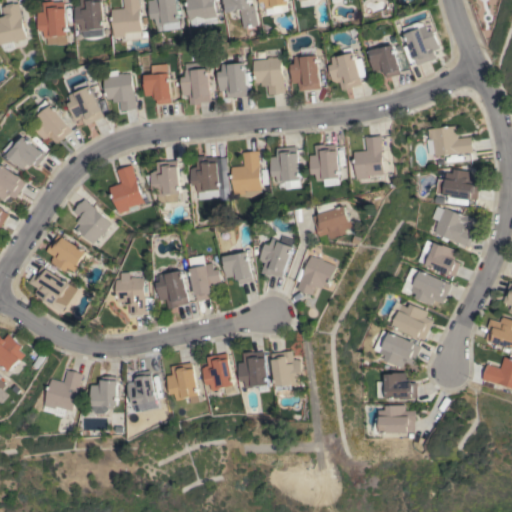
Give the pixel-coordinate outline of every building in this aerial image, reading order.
[(82,31),(81,31),(81,24),(76,24),(75,6),(81,5),(80,0),(101,0),(101,1),(102,1),(104,28),(103,28),(104,35),(101,37),(97,38),(92,39),(86,38),(83,37),(82,31)] [(112,9),(124,8),(123,0),(139,0),(140,8),(139,8),(141,32),(140,32),(141,38),(124,40),(124,36),(114,37),(112,9)] [(151,25),(148,0),(176,0),(179,21),(178,21),(179,29),(157,31),(156,25),(151,25)] [(215,16),(189,20),(186,0),(218,0),(219,4),(214,5),(215,16)] [(250,0),(251,5),(254,4),(258,25),(243,28),(240,9),(238,9),(238,10),(227,12),(225,3),(224,0),(250,0)] [(287,0),(288,3),(273,6),(273,7),(266,9),(265,6),(260,7),(260,2),(259,0),(287,0)] [(57,44),(57,43),(47,44),(47,38),(45,38),(44,31),(40,31),(38,12),(44,11),(43,2),(54,1),(54,2),(64,1),(65,7),(66,7),(66,12),(68,35),(66,35),(67,44),(57,44)] [(24,39),(18,40),(18,41),(14,42),(13,41),(0,43),(0,16),(4,16),(2,7),(6,6),(6,5),(15,3),(15,4),(19,3),(20,6),(19,7),(22,19),(21,19),(26,38),(24,39)] [(427,25),(427,24),(429,31),(434,29),(440,48),(434,50),(437,58),(418,65),(416,59),(414,59),(413,55),(404,27),(419,22),(426,23),(427,25)] [(387,77),(386,73),(385,73),(384,71),(381,72),(381,69),(374,71),(371,59),(372,59),(370,50),(381,47),(381,48),(383,48),(383,46),(384,44),(388,43),(391,44),(391,45),(394,45),(399,64),(400,64),(401,69),(400,69),(401,74),(387,77)] [(362,84),(342,90),(340,81),(337,82),(337,81),(334,82),(329,65),(334,64),(332,57),(338,55),(338,56),(354,52),(356,59),(361,58),(366,76),(361,77),(362,84)] [(299,91),(299,82),(293,83),(291,64),(295,64),(295,56),(302,56),(302,57),(318,55),(320,77),(321,77),(321,82),(320,82),(321,89),(299,91)] [(268,58),(268,57),(272,56),(272,57),(278,57),(278,58),(281,57),(283,77),(284,88),(285,88),(285,92),(280,93),(280,94),(274,94),(274,93),(269,94),(268,85),(261,86),(261,82),(256,83),(254,60),(268,58)] [(228,98),(227,90),(220,91),(218,71),(222,71),(222,63),(227,63),(227,65),(245,62),(247,84),(248,84),(248,89),(247,89),(248,96),(228,98)] [(200,102),(200,103),(190,104),(189,95),(183,95),(181,76),(186,76),(185,69),(192,68),(192,69),(208,68),(210,90),(211,90),(211,95),(210,95),(211,101),(200,102)] [(119,101),(113,102),(113,98),(107,99),(104,78),(110,77),(109,71),(118,69),(119,73),(123,73),(128,73),(131,73),(134,93),(136,104),(137,104),(137,108),(132,109),(126,110),(126,109),(121,110),(119,101)] [(144,83),(146,83),(145,74),(156,73),(157,74),(158,73),(160,71),(163,70),(166,73),(169,73),(171,93),(172,93),(172,98),(171,98),(172,103),(157,104),(157,99),(156,99),(155,97),(153,98),(152,95),(146,95),(144,83)] [(76,91),(74,86),(87,80),(90,86),(91,86),(100,106),(101,106),(103,110),(102,111),(104,117),(86,125),(83,118),(76,121),(69,103),(73,102),(70,94),(76,91)] [(73,131),(64,138),(65,138),(57,144),(52,137),(47,141),(36,126),(39,124),(31,113),(47,100),(53,104),(73,131)] [(457,125),(459,138),(471,136),(472,140),(473,140),(474,148),(473,148),(474,152),(469,153),(469,152),(457,154),(457,153),(435,156),(435,155),(429,155),(427,140),(431,139),(429,129),(457,125)] [(354,151),(366,150),(365,136),(381,134),(381,141),(382,152),(381,152),(383,174),(367,175),(368,178),(356,179),(354,151)] [(15,141),(18,141),(17,146),(26,136),(41,150),(42,149),(45,152),(44,153),(47,156),(45,158),(46,158),(40,164),(38,166),(35,164),(34,165),(33,164),(31,166),(29,164),(25,169),(16,161),(16,160),(9,154),(10,154),(5,151),(14,141),(15,141)] [(310,155),(315,154),(314,145),(325,144),(325,145),(336,144),(336,150),(338,150),(338,155),(337,155),(339,177),(338,177),(339,184),(324,186),(324,180),(316,181),(316,173),(311,174),(310,155)] [(270,157),(277,156),(277,148),(296,146),(297,153),(298,152),(299,157),(298,157),(300,179),(285,181),(285,182),(277,183),(277,176),(272,176),(270,157)] [(240,194),(234,195),(231,167),(244,165),(243,152),(259,150),(259,155),(258,155),(260,167),(259,167),(262,189),(261,189),(262,192),(250,197),(240,196),(240,194)] [(229,196),(199,199),(198,192),(197,192),(197,185),(193,185),(191,168),(192,168),(193,167),(197,166),(196,156),(206,155),(206,157),(217,156),(217,159),(225,158),(229,196)] [(157,170),(156,161),(166,160),(166,161),(177,160),(178,166),(177,166),(180,193),(178,196),(178,201),(166,202),(165,195),(158,196),(158,189),(152,189),(152,184),(149,185),(145,175),(151,174),(151,172),(153,172),(154,170),(157,170)] [(19,175),(19,174),(23,177),(23,178),(28,182),(17,198),(10,194),(6,200),(0,195),(0,164),(1,162),(19,175)] [(119,213),(110,187),(121,183),(117,170),(132,165),(133,168),(133,169),(137,180),(136,181),(144,202),(129,207),(130,209),(119,213)] [(455,173),(455,168),(472,171),(472,172),(473,174),(472,177),(483,179),(481,189),(479,188),(478,199),(438,194),(440,179),(446,179),(447,172),(455,173)] [(76,229),(80,225),(77,222),(81,217),(74,211),(77,207),(81,202),(85,198),(88,201),(88,202),(96,209),(95,209),(111,223),(109,225),(109,226),(106,229),(107,230),(103,233),(102,233),(93,243),(76,229)] [(337,207),(344,205),(348,221),(350,220),(352,227),(345,229),(346,234),(330,239),(329,237),(328,236),(327,233),(319,236),(313,216),(319,214),(316,205),(335,201),(337,207)] [(0,206),(1,207),(2,207),(6,209),(5,210),(10,214),(0,230),(0,206)] [(439,206),(445,209),(446,207),(467,216),(465,220),(469,222),(467,228),(475,232),(469,247),(464,245),(464,244),(452,239),(436,232),(437,229),(436,229),(438,224),(438,223),(439,220),(434,218),(439,206)] [(54,256),(47,251),(52,243),(58,234),(86,251),(78,264),(79,265),(74,271),(68,267),(66,271),(52,262),(53,260),(52,258),(54,256)] [(282,278),(271,274),(271,276),(261,272),(265,262),(262,261),(261,260),(259,259),(265,243),(270,244),(272,238),(279,240),(281,235),(294,240),(291,246),(293,246),(282,278)] [(455,276),(451,274),(450,275),(446,273),(427,265),(432,254),(424,251),(429,240),(436,243),(436,242),(445,245),(445,244),(456,249),(454,255),(456,256),(455,259),(457,260),(456,261),(461,263),(455,276)] [(235,254),(247,251),(252,271),(253,271),(254,276),(252,276),(253,280),(239,284),(238,279),(237,279),(237,277),(234,278),(233,275),(227,277),(224,265),(225,265),(224,256),(235,254)] [(204,255),(206,264),(213,262),(214,269),(219,268),(223,288),(216,289),(217,297),(198,301),(197,294),(195,295),(194,290),(195,290),(190,268),(191,268),(189,258),(204,255)] [(327,286),(322,284),(321,288),(315,286),(312,294),(306,292),(306,293),(301,291),(301,290),(297,288),(302,274),(303,274),(311,255),(314,256),(318,258),(318,257),(323,259),(322,260),(336,265),(327,286)] [(35,294),(36,292),(36,291),(38,288),(29,282),(34,274),(36,275),(42,266),(70,283),(60,298),(61,298),(58,303),(51,299),(49,302),(35,294)] [(444,303),(436,300),(434,303),(433,303),(432,305),(416,297),(418,293),(412,290),(415,283),(408,280),(414,267),(422,271),(422,270),(447,281),(447,282),(452,284),(444,303)] [(157,282),(161,281),(160,274),(167,272),(167,273),(183,270),(187,292),(188,292),(189,296),(188,297),(189,303),(178,305),(179,306),(169,308),(167,299),(161,300),(157,282)] [(153,311),(147,311),(147,313),(143,313),(143,314),(134,315),(134,314),(130,314),(130,305),(124,305),(123,302),(118,302),(117,279),(122,279),(121,272),(130,272),(130,277),(135,277),(140,277),(140,278),(144,278),(145,297),(152,298),(153,311)] [(511,311),(509,310),(511,305),(502,302),(509,282),(511,282),(511,311)] [(425,340),(420,337),(419,338),(415,336),(415,335),(395,326),(395,325),(389,322),(395,309),(400,312),(404,304),(410,307),(412,303),(429,311),(427,317),(434,320),(425,340)] [(502,316),(511,319),(511,348),(485,339),(488,329),(487,328),(490,318),(500,322),(501,318),(502,318),(502,316)] [(414,364),(406,361),(404,367),(386,359),(388,355),(381,352),(384,345),(386,346),(392,331),(413,341),(413,340),(417,342),(416,343),(422,346),(414,364)] [(22,347),(20,350),(25,355),(20,360),(19,359),(8,371),(0,363),(0,336),(3,339),(8,334),(22,347)] [(293,359),(296,359),(298,360),(299,359),(301,377),(297,377),(298,384),(290,385),(290,389),(277,390),(276,386),(275,386),(271,353),(292,350),(293,359)] [(238,363),(244,362),(243,352),(253,351),(253,352),(264,351),(264,357),(266,357),(266,362),(268,384),(267,384),(268,390),(259,391),(258,385),(253,386),(253,387),(246,388),(245,381),(240,381),(238,363)] [(208,365),(206,357),(227,352),(234,385),(220,388),(220,389),(212,391),(210,384),(206,385),(202,368),(204,367),(205,366),(208,365)] [(499,368),(503,356),(511,359),(511,387),(498,383),(498,384),(487,381),(482,380),(487,364),(499,368)] [(184,399),(176,400),(175,393),(170,394),(167,376),(173,374),(171,366),(191,362),(193,368),(194,368),(195,373),(194,373),(199,395),(197,395),(198,402),(189,403),(188,397),(184,398),(184,399)] [(82,379),(81,378),(78,389),(78,388),(72,410),(56,406),(55,408),(45,406),(52,378),(64,382),(68,370),(72,371),(72,370),(79,372),(79,373),(83,374),(82,379)] [(128,384),(134,383),(134,380),(136,380),(136,378),(137,378),(136,373),(150,370),(151,375),(153,375),(154,380),(153,380),(156,400),(153,400),(153,401),(151,404),(149,404),(146,402),(143,402),(144,403),(132,405),(131,396),(130,396),(128,384)] [(418,397),(413,397),(413,398),(409,398),(388,398),(388,397),(379,397),(379,381),(387,381),(387,374),(396,373),(396,372),(408,372),(408,381),(413,381),(413,383),(418,382),(418,397)] [(92,397),(92,384),(98,385),(98,381),(101,381),(101,379),(102,379),(102,376),(105,376),(117,376),(117,406),(114,405),(114,406),(111,408),(108,408),(108,407),(107,410),(104,414),(96,414),(92,410),(93,397),(92,397)] [(406,405),(406,410),(416,410),(416,421),(415,421),(415,431),(409,431),(409,433),(404,433),(404,432),(382,433),(382,417),(380,417),(380,409),(387,409),(387,405),(406,405)]
